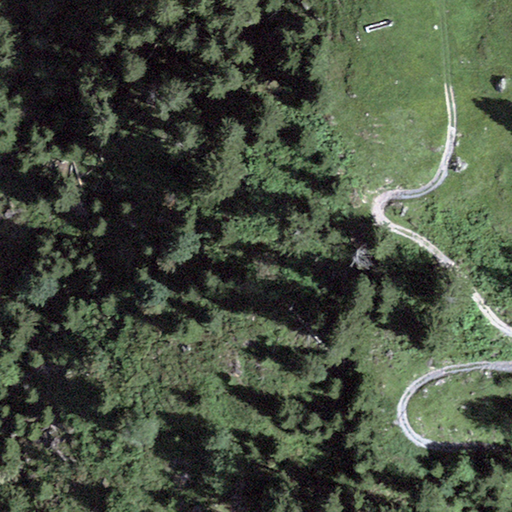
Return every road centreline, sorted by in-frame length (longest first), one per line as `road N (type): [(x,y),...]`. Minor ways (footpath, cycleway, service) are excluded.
road 1 (track): [(439,0),(447,148),(434,177),(414,190),(382,194),(371,209),(424,243),(511,328)]
road 2 (track): [(511,364),(429,377),(414,389),(405,418),(417,441),(511,450)]
